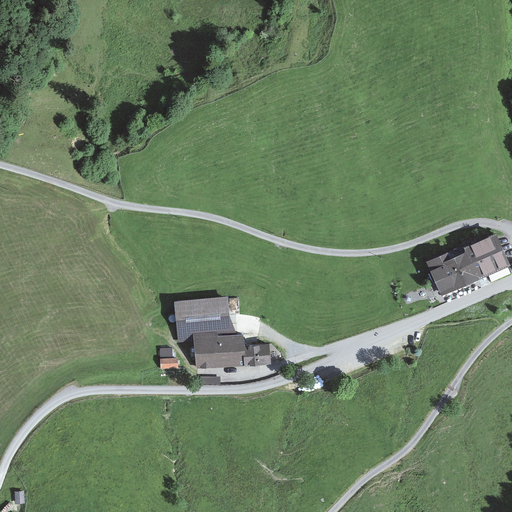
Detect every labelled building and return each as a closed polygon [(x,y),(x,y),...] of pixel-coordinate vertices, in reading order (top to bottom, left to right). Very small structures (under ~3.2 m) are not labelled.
[(495,235),(426,263),(440,297),(509,269),(495,235)] [(229,297),(176,301),(177,320),(231,316),(229,297)] [(219,332),(194,333),(196,368),(271,363),(270,343),(246,345),(245,334),(219,336),(219,332)] [(160,357),(160,368),(178,367),(177,357),(160,357)] [(200,375),(200,385),(218,384),(218,374),(200,375)] [(24,491),(15,491),(15,504),(20,503),(25,503),(24,491)]
